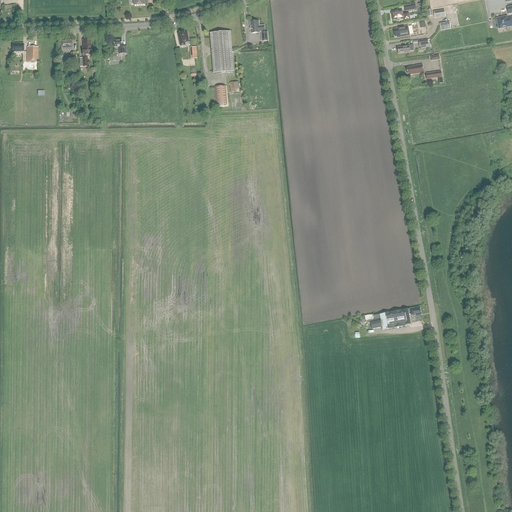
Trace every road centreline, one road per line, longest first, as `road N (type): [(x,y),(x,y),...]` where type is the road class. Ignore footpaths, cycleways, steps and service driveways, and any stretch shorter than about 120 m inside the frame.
road 1 (tertiary): [(461,511),(375,0)]
road 2 (secondary): [(22,30),(150,25),(240,0)]
